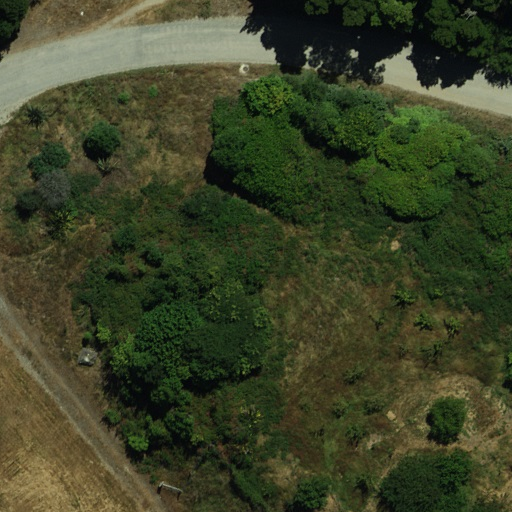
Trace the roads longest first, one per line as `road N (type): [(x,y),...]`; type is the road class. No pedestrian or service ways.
road 1 (residential): [(0,50),(27,37),(129,22),(223,25),(511,73)]
road 2 (track): [(0,283),(9,308),(170,511)]
